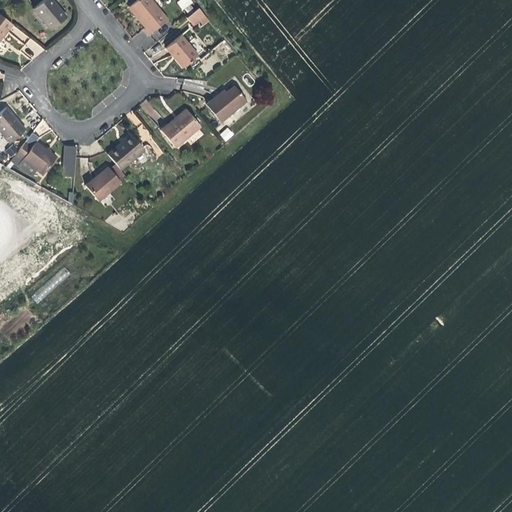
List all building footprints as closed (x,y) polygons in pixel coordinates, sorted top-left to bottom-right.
[(51,0),(41,0),(31,8),(47,27),(63,14),(55,4),(51,0)] [(148,0),(138,0),(130,7),(138,15),(135,19),(140,24),(138,26),(146,34),(164,18),(148,0)] [(191,0),(179,0),(177,2),(184,12),(195,4),(191,0)] [(195,6),(183,16),(190,24),(197,18),(202,14),(195,6)] [(130,7),(127,10),(131,15),(135,19),(138,15),(130,7)] [(0,14),(0,35),(10,23),(0,14)] [(202,14),(197,18),(200,22),(205,18),(202,14)] [(177,34),(162,46),(168,54),(171,52),(181,64),(192,54),(177,34)] [(32,60),(43,50),(32,38),(21,48),(32,60)] [(171,52),(168,54),(173,59),(178,66),(181,64),(171,52)] [(184,81),(182,89),(197,92),(198,84),(184,81)] [(217,94),(204,105),(218,123),(245,101),(234,87),(220,97),(217,94)] [(1,105),(0,106),(0,134),(5,141),(20,128),(8,114),(1,105)] [(171,118),(167,121),(169,123),(184,110),(182,108),(171,118)] [(167,121),(158,130),(173,146),(197,125),(184,110),(169,123),(167,121)] [(136,126),(140,122),(131,112),(127,116),(136,126)] [(33,129),(40,136),(49,127),(43,120),(33,129)] [(227,127),(219,134),(226,142),(234,134),(227,127)] [(31,131),(13,152),(40,175),(54,157),(40,145),(36,143),(40,138),(31,131)] [(122,136),(117,139),(119,142),(129,134),(127,131),(122,136)] [(117,139),(104,151),(117,168),(141,148),(129,134),(119,142),(117,139)] [(63,144),(62,165),(73,166),(74,149),(75,145),(63,144)] [(97,175),(85,185),(97,200),(119,181),(107,166),(97,175)] [(63,267),(31,297),(37,304),(69,273),(63,267)]
